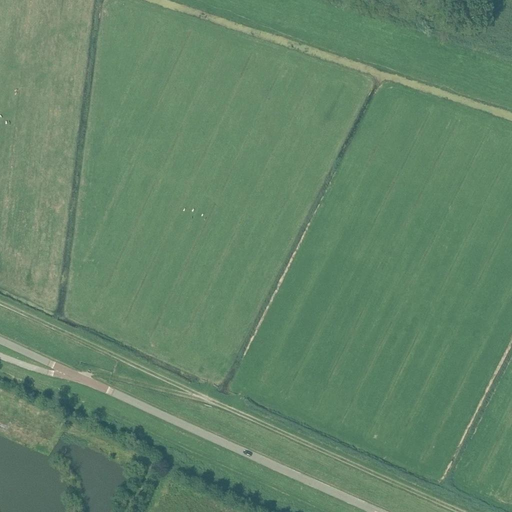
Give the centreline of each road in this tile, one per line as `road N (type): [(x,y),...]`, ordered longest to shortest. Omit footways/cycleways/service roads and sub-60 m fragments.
road 1 (track): [(0,305),(451,511)]
road 2 (unclassified): [(375,511),(67,373)]
road 3 (track): [(207,400),(88,372),(78,378)]
